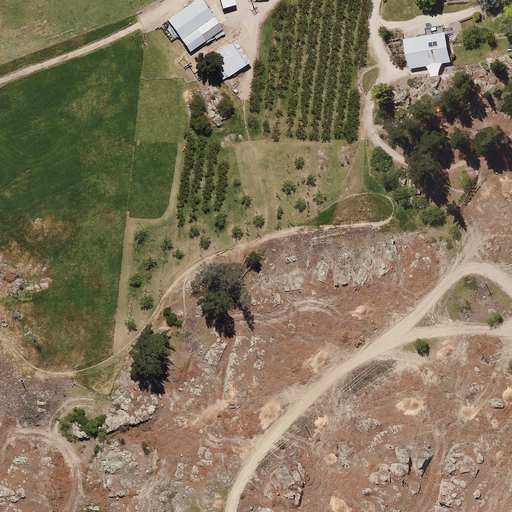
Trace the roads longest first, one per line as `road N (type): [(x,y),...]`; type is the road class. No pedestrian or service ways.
road 1 (track): [(232,511),(251,468),(319,385),(392,337),(467,270),(481,266),(511,285)]
road 2 (track): [(389,71),(373,97),(374,141),(424,167),(447,168),(499,145)]
road 3 (track): [(142,24),(0,79)]
